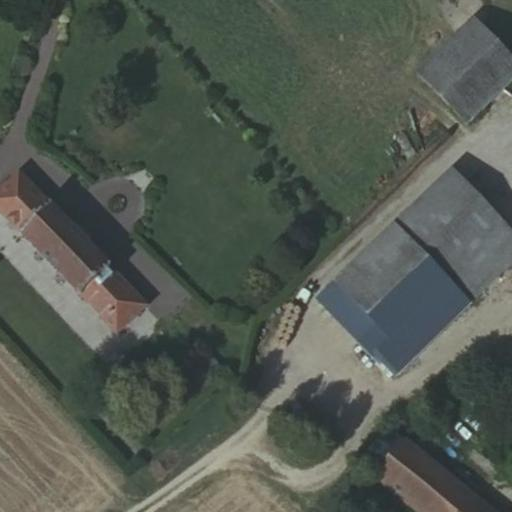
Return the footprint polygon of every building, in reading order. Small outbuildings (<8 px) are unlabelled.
[(509,73),(460,23),(404,77),(454,127),(509,73)] [(0,226),(104,336),(131,308),(77,248),(83,242),(72,228),(63,235),(8,176),(0,183),(0,226)] [(387,380),(511,256),(451,190),(321,315),(377,369),(387,380)] [(511,285),(511,256),(387,380),(372,395),(385,409),(511,285)] [(372,395),(387,380),(377,369),(362,385),(372,395)] [(473,511),(393,444),(365,477),(407,511),(473,511)]
